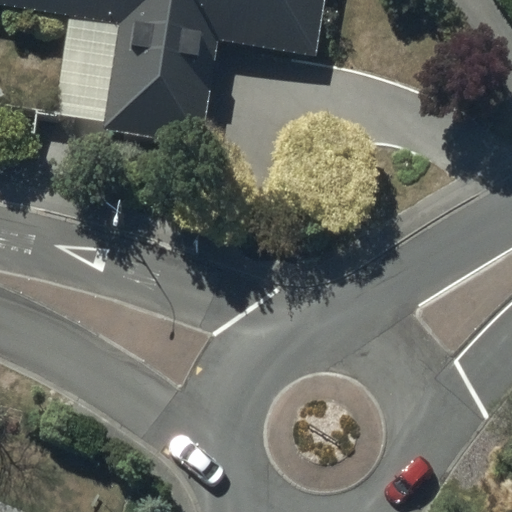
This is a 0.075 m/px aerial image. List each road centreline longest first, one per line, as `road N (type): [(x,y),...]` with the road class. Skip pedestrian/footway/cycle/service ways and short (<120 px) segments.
road 1 (residential): [(258,373),(145,324),(0,281)]
road 2 (residential): [(393,372),(412,399),(420,431),(417,463),(383,511)]
road 3 (residential): [(270,511),(237,470),(232,436),(239,402),(258,373)]
road 4 (residential): [(258,373),(314,345),(357,349),(393,372)]
road 5 (residential): [(511,284),(393,372)]
